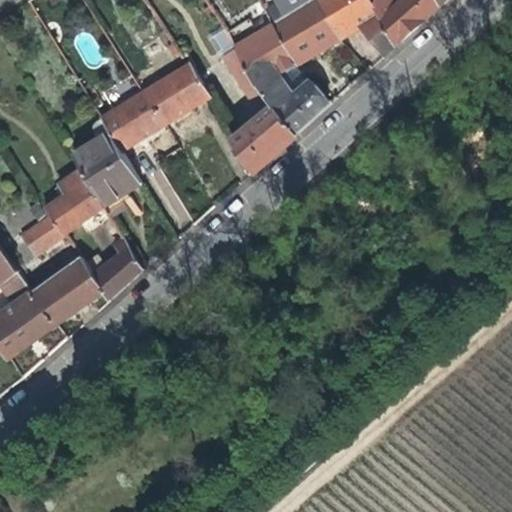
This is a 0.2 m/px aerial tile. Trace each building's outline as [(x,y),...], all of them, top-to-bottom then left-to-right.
[(311,80),(297,65),(341,39),(317,0),(313,0),(276,23),(238,46),(239,48),(242,53),(245,59),(248,65),(251,73),(259,87),(277,109),(278,107),(299,134),(332,104),(312,80),(311,80)] [(398,46),(370,0),(317,0),(341,39),(364,25),(388,54),(398,46)] [(370,0),(398,46),(443,6),(440,0),(403,0),(398,4),(395,0),(370,0)] [(225,27),(208,36),(218,54),(235,46),(225,27)] [(299,134),(278,107),(277,109),(259,87),(251,73),(248,65),(245,59),(242,53),(239,48),(224,58),(262,115),(235,140),(234,140),(240,147),(238,149),(255,172),(299,134)] [(214,97),(193,63),(149,91),(169,124),(211,98),(214,97)] [(169,124),(149,91),(104,118),(113,132),(125,151),(169,124)] [(113,132),(104,118),(98,121),(95,126),(96,131),(101,139),(113,132)] [(144,183),(125,151),(113,132),(101,139),(75,156),(83,170),(108,207),(106,208),(110,215),(126,204),(122,197),(144,183)] [(67,235),(106,208),(108,207),(83,170),(57,189),(64,199),(49,209),(53,216),(66,235),(67,235)] [(39,253),(66,235),(53,216),(26,235),(39,253)] [(146,269),(124,236),(114,243),(122,253),(97,274),(106,287),(103,290),(105,293),(112,301),(146,269)] [(22,271),(0,239),(0,287),(3,285),(16,305),(0,316),(0,346),(5,354),(10,360),(11,359),(60,324),(36,292),(21,272),(22,271)] [(60,324),(105,293),(103,290),(106,287),(97,274),(85,256),(84,257),(36,292),(60,324)]
